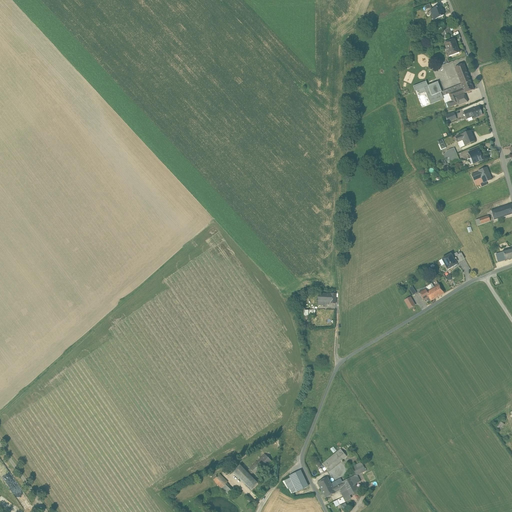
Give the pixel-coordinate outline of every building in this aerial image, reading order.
[(440,6),(432,10),(434,14),(432,15),(434,20),(441,17),(444,15),(443,13),(444,12),(443,9),(442,9),(440,6)] [(454,40),(444,43),(449,57),(459,53),(458,49),(456,44),(454,40)] [(442,92),(441,92),(443,96),(444,96),(449,94),(453,106),(458,104),(459,104),(456,97),(456,96),(465,93),(474,90),(464,64),(455,68),(461,84),(442,92)] [(438,82),(428,86),(428,87),(424,88),(431,104),(444,99),(443,96),(441,92),(442,92),(438,82)] [(444,96),(447,103),(447,102),(449,107),(453,106),(449,94),(444,96)] [(464,94),(456,97),(459,104),(458,104),(459,106),(468,102),(464,94)] [(479,107),(471,110),(471,109),(464,112),(466,119),(471,117),(471,115),(472,114),(474,118),(482,115),(479,107)] [(454,112),(446,116),(448,122),(456,118),(454,112)] [(471,131),(456,138),(457,142),(459,141),(461,147),(471,143),(475,141),(471,131)] [(454,148),(447,151),(447,153),(449,157),(457,154),(454,148)] [(483,159),(478,149),(474,151),(474,150),(468,153),(473,164),(483,159)] [(457,154),(449,157),(452,163),(459,160),(457,154)] [(486,168),(479,171),(479,172),(472,175),(474,181),(481,177),(484,183),(486,182),(492,180),(486,168)] [(511,206),(511,204),(501,207),(504,217),(511,213),(511,206)] [(501,207),(491,210),(494,220),(504,217),(501,207)] [(488,216),(476,220),(477,225),(490,221),(488,216)] [(511,248),(503,251),(504,254),(506,260),(511,258),(511,248)] [(457,252),(454,254),(458,262),(465,259),(461,253),(458,255),(457,252)] [(451,254),(442,259),(448,269),(456,265),(451,256),(451,254)] [(426,292),(429,297),(431,301),(444,293),(439,284),(434,287),(432,288),(426,292)] [(425,289),(419,292),(424,300),(429,297),(426,292),(425,289)] [(336,294),(331,294),(325,294),(324,302),(326,302),(330,303),(330,304),(335,304),(336,294)] [(415,306),(410,298),(405,301),(409,308),(415,306)] [(346,456),(341,449),(334,455),(339,462),(346,456)] [(241,465),(233,472),(251,490),(259,483),(251,475),(253,473),(255,475),(261,469),(263,471),(273,461),(265,454),(248,471),(241,465)] [(334,455),(322,464),(328,471),(339,462),(334,455)] [(361,462),(349,468),(353,476),(356,475),(357,475),(366,471),(361,462)] [(308,486),(300,471),(290,476),(297,492),(308,486)] [(220,474),(213,480),(228,495),(233,490),(227,483),(228,482),(220,474)] [(353,476),(342,482),(345,488),(349,495),(358,491),(355,484),(360,481),(357,475),(356,475),(353,476)] [(328,478),(318,483),(322,491),(332,485),(331,484),(328,478)] [(341,479),(331,484),(332,485),(335,493),(340,491),(345,488),(342,482),(341,479)] [(332,485),(322,491),(326,498),(335,493),(332,485)] [(345,488),(340,491),(344,498),(349,495),(345,488)]
